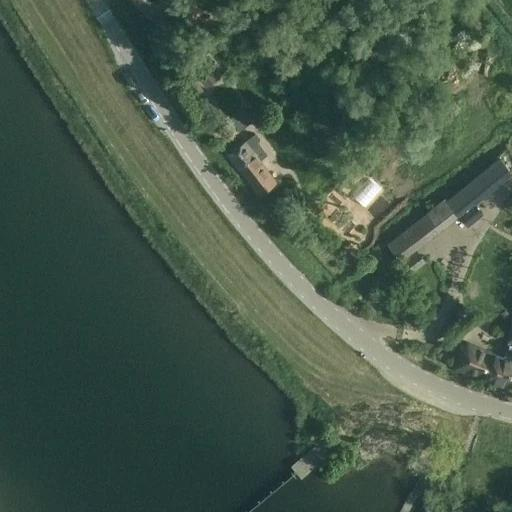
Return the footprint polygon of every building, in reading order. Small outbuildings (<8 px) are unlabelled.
[(205,86),(222,73),(207,53),(189,66),(205,86)] [(223,126),(232,118),(242,131),(255,120),(244,108),(242,109),(236,103),(217,119),(223,126)] [(228,157),(258,196),(276,182),(260,160),(267,154),(256,141),(259,139),(255,135),(246,143),(228,157)] [(497,188),(511,175),(511,167),(500,154),(481,170),(497,188)] [(445,198),(459,216),(475,203),(461,185),(445,198)] [(416,250),(459,216),(445,198),(385,244),(409,274),(425,261),(416,250)] [(459,216),(466,224),(482,212),(475,203),(459,216)] [(511,324),(503,359),(495,357),(460,346),(454,370),(489,381),(511,387),(511,324)]
